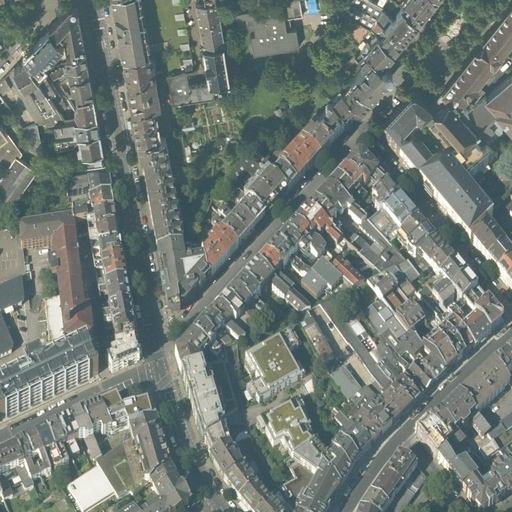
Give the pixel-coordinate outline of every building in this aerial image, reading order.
[(111,0),(116,17),(117,26),(144,22),(140,0),(111,0)] [(214,0),(210,0),(204,1),(195,3),(203,46),(223,43),(214,0)] [(250,41),(253,59),(272,55),(301,50),(297,29),(292,30),(291,26),(290,21),(304,19),(300,0),(288,0),(281,1),(282,10),(251,16),(250,12),(235,15),(238,33),(254,30),(255,40),(250,41)] [(356,23),(370,31),(377,20),(382,10),(367,2),(367,0),(348,0),(346,8),(342,16),(356,23)] [(404,0),(400,8),(418,26),(428,12),(438,0),(437,0),(404,0)] [(477,46),(496,61),(511,39),(511,1),(503,14),(477,46)] [(73,8),(69,7),(60,16),(49,29),(60,40),(66,32),(67,32),(68,33),(71,53),(84,47),(77,8),(73,8)] [(391,20),(382,10),(377,20),(402,45),(410,36),(418,26),(400,8),(391,20)] [(23,13),(21,11),(14,17),(20,22),(26,16),(23,13)] [(364,52),(377,37),(394,55),(396,51),(400,48),(402,45),(377,20),(370,31),(356,23),(347,34),(361,49),(364,52)] [(147,40),(144,22),(117,26),(119,35),(122,58),(149,53),(147,40)] [(60,40),(49,29),(42,36),(37,41),(34,45),(43,60),(51,55),(64,43),(60,40)] [(377,37),(364,52),(384,67),(388,62),(394,55),(377,37)] [(223,43),(203,46),(207,82),(210,98),(232,90),(223,43)] [(43,60),(34,45),(29,50),(24,55),(47,91),(54,87),(42,67),(45,63),(43,60)] [(496,61),(477,46),(470,55),(430,107),(427,105),(416,118),(420,121),(425,117),(426,118),(427,118),(428,117),(430,121),(435,126),(440,122),(446,128),(445,129),(446,130),(447,129),(453,136),(452,137),(453,138),(454,138),(460,144),(459,145),(460,146),(460,147),(464,143),(474,154),(483,146),(482,145),(479,142),(488,134),(467,109),(461,102),(470,95),(471,97),(480,86),(477,84),(496,61)] [(63,60),(49,68),(53,74),(68,65),(86,60),(85,54),(84,47),(71,53),(66,55),(66,60),(64,61),(63,60)] [(353,80),(341,93),(361,111),(368,105),(374,99),(383,89),(393,80),(392,75),(384,67),(364,52),(361,49),(345,67),(355,77),(353,80)] [(149,53),(122,58),(124,71),(126,82),(156,77),(152,52),(149,53)] [(47,91),(24,55),(21,60),(22,62),(20,63),(17,65),(28,83),(33,80),(37,88),(37,92),(35,93),(45,110),(55,104),(47,91)] [(86,60),(68,65),(53,74),(56,79),(66,74),(66,72),(69,71),(70,77),(73,75),(88,72),(87,65),(86,60)] [(28,83),(17,65),(13,68),(24,85),(28,83)] [(24,85),(13,68),(9,73),(10,74),(10,72),(11,73),(11,74),(12,74),(12,75),(11,76),(20,91),(25,87),(24,85)] [(88,72),(73,75),(70,77),(72,88),(72,89),(75,89),(76,95),(92,92),(90,84),(88,72)] [(210,98),(207,82),(189,85),(187,72),(168,74),(172,104),(210,98)] [(511,73),(486,96),(484,95),(467,109),(488,134),(494,129),(488,122),(497,114),(504,121),(511,130),(511,73)] [(156,77),(126,82),(128,94),(132,110),(154,106),(161,105),(156,77)] [(0,97),(0,98),(10,90),(4,78),(0,82),(0,97)] [(25,87),(27,89),(31,86),(35,93),(37,92),(37,88),(33,80),(28,83),(24,85),(25,87)] [(352,121),(332,103),(311,83),(289,107),(312,129),(330,145),(339,136),(344,131),(345,128),(352,121)] [(27,89),(25,87),(20,91),(18,95),(36,123),(37,123),(37,124),(48,122),(41,112),(27,89)] [(68,109),(54,87),(47,91),(55,104),(61,113),(68,109)] [(92,92),(76,95),(79,108),(74,108),(79,116),(96,115),(94,104),(92,92)] [(341,93),(332,103),(352,121),(354,119),(358,115),(361,111),(341,93)] [(399,157),(409,149),(406,146),(398,137),(416,118),(427,105),(420,100),(416,96),(410,95),(383,126),(380,129),(381,135),(399,157)] [(45,110),(41,112),(48,122),(54,121),(65,119),(61,113),(55,104),(45,110)] [(154,106),(132,110),(134,126),(138,142),(159,139),(154,106)] [(493,139),(501,132),(501,123),(504,121),(497,114),(488,122),(494,129),(488,134),(479,142),(482,145),(485,143),(487,144),(492,140),(492,141),(493,140),(493,139)] [(79,116),(65,119),(54,121),(55,128),(54,128),(54,130),(56,129),(56,130),(73,127),(73,124),(76,123),(77,133),(98,129),(97,122),(96,115),(79,116)] [(36,123),(22,129),(43,158),(37,124),(37,123),(36,123)] [(16,146),(0,124),(0,158),(9,166),(7,169),(0,178),(0,199),(11,207),(36,170),(18,158),(15,157),(16,155),(12,150),(16,146)] [(77,133),(55,137),(57,145),(73,142),(77,137),(79,136),(80,139),(77,141),(78,148),(81,147),(82,151),(102,148),(100,138),(98,129),(77,133)] [(325,151),(330,145),(312,129),(302,140),(303,142),(319,157),(325,151)] [(143,166),(168,161),(165,138),(159,139),(138,142),(140,155),(143,166)] [(256,147),(266,156),(274,147),(265,138),(256,147)] [(465,184),(444,159),(433,168),(411,141),(406,146),(409,149),(399,157),(419,180),(429,193),(469,240),(486,223),(492,216),(465,184)] [(298,145),(292,151),(310,167),(314,162),(319,157),(303,142),(299,146),(298,145)] [(460,147),(460,146),(444,159),(465,184),(498,157),(487,144),(485,143),(482,145),(483,146),(474,154),(464,143),(460,147)] [(22,153),(16,146),(12,150),(16,155),(15,157),(18,158),(22,153)] [(95,152),(95,159),(96,164),(103,163),(102,159),(101,152),(101,148),(94,149),(94,150),(93,151),(93,152),(94,152),(95,152)] [(282,165),(280,168),(296,182),(307,171),(310,167),(292,151),(289,154),(281,163),(282,165)] [(223,178),(239,192),(244,197),(267,172),(260,165),(247,153),(223,178)] [(345,167),(362,182),(365,185),(369,181),(377,172),(363,154),(358,154),(345,167)] [(0,164),(7,169),(9,166),(0,158),(0,164)] [(83,167),(96,164),(95,159),(82,161),(83,167)] [(147,185),(171,181),(168,161),(143,166),(144,173),(147,185)] [(265,161),(260,165),(267,172),(271,175),(273,171),(273,169),(265,161)] [(342,170),(337,177),(353,191),(362,182),(345,167),(342,170)] [(273,171),(271,175),(287,191),(291,187),(296,182),(280,168),(275,173),(273,171)] [(267,172),(244,197),(266,217),(275,208),(287,191),(271,175),(267,172)] [(381,176),(377,172),(369,181),(379,190),(386,182),(381,176)] [(335,179),(329,186),(356,210),(361,205),(350,196),(353,191),(337,177),(335,179)] [(108,181),(66,188),(68,196),(87,193),(87,191),(89,190),(91,200),(110,196),(109,189),(108,181)] [(149,205),(175,201),(171,181),(147,185),(148,196),(149,205)] [(393,190),(386,182),(379,190),(367,203),(369,205),(376,214),(382,209),(398,196),(393,190)] [(322,194),(316,200),(333,215),(337,210),(341,213),(346,208),(350,211),(348,213),(361,224),(366,219),(356,210),(329,186),(322,194)] [(246,205),(238,213),(256,229),(260,224),(266,217),(244,197),(239,192),(233,198),(239,204),(242,202),(246,205)] [(91,200),(88,200),(89,205),(90,209),(86,208),(71,212),(73,220),(86,217),(113,212),(112,206),(110,196),(91,200)] [(407,207),(398,196),(382,209),(402,232),(417,219),(407,207)] [(511,202),(508,199),(497,211),(505,227),(507,226),(510,232),(511,234),(511,218),(510,216),(511,215),(511,202)] [(314,202),(308,209),(335,234),(340,228),(333,221),(336,218),(333,215),(316,200),(314,202)] [(153,226),(178,222),(175,201),(149,205),(152,218),(153,226)] [(218,212),(229,222),(247,238),(251,234),(256,229),(238,213),(235,216),(224,206),(218,212)] [(297,220),(295,223),(311,237),(313,234),(315,232),(320,236),(324,231),(327,234),(326,236),(341,249),(347,244),(346,243),(335,234),(308,209),(297,220)] [(113,212),(86,217),(87,223),(94,221),(96,232),(99,231),(99,229),(116,227),(114,219),(113,212)] [(83,308),(75,236),(83,234),(89,233),(87,223),(86,217),(73,220),(40,223),(19,225),(20,246),(34,245),(53,243),(55,259),(48,260),(49,272),(51,271),(51,277),(56,276),(59,297),(44,299),(45,304),(49,340),(92,336),(90,308),(83,308)] [(212,223),(220,230),(238,247),(242,243),(247,238),(229,222),(226,226),(217,217),(212,223)] [(421,224),(417,219),(402,232),(396,237),(404,247),(406,246),(426,230),(421,224)] [(178,222),(153,226),(154,238),(156,250),(182,246),(178,222)] [(295,223),(292,226),(287,232),(317,259),(326,250),(311,237),(295,223)] [(506,247),(486,223),(469,240),(479,252),(487,262),(503,249),(506,247)] [(116,227),(99,229),(99,231),(96,232),(89,233),(90,241),(98,240),(98,242),(91,243),(92,248),(98,247),(119,243),(118,238),(116,232),(116,227)] [(220,230),(202,251),(206,272),(210,276),(225,260),(238,247),(220,230)] [(426,230),(406,246),(415,256),(419,253),(434,240),(431,236),(426,230)] [(317,259),(287,232),(283,236),(276,243),(293,258),(297,253),(311,265),(317,259)] [(381,258),(355,233),(346,243),(347,244),(373,267),(381,258)] [(441,247),(434,240),(419,253),(430,267),(446,254),(441,247)] [(511,242),(506,247),(503,249),(508,256),(511,252),(511,242)] [(119,243),(98,247),(100,255),(93,257),(94,263),(121,258),(120,252),(119,243)] [(282,269),(287,264),(300,275),(302,277),(302,276),(307,280),(311,275),(293,258),(276,243),(272,247),(266,254),(282,269)] [(190,244),(182,246),(187,269),(183,270),(185,287),(178,296),(179,309),(184,308),(184,304),(190,298),(198,290),(200,290),(210,280),(208,278),(210,276),(206,272),(202,251),(191,253),(190,244)] [(180,312),(179,309),(178,296),(185,287),(183,270),(187,269),(182,246),(156,250),(160,266),(168,312),(173,313),(180,312)] [(381,258),(373,267),(382,276),(385,274),(395,269),(407,263),(392,248),(381,258)] [(503,249),(487,262),(493,269),(497,274),(511,261),(511,260),(508,256),(503,249)] [(419,253),(415,256),(416,258),(408,265),(418,277),(430,267),(419,253)] [(256,265),(289,295),(291,292),(293,290),(277,274),(282,269),(266,254),(263,258),(256,265)] [(451,260),(446,254),(430,267),(440,279),(456,266),(451,260)] [(121,258),(94,263),(95,269),(102,267),(104,278),(105,286),(125,282),(124,273),(121,258)] [(511,261),(497,274),(503,280),(506,285),(511,280),(511,261)] [(339,262),(330,272),(351,291),(363,285),(339,262)] [(322,264),(311,275),(337,298),(341,297),(345,294),(351,291),(330,272),(322,264)] [(250,272),(242,280),(259,295),(263,291),(265,293),(269,287),(284,300),(289,295),(256,265),(250,272)] [(461,272),(456,266),(440,279),(445,285),(432,296),(436,302),(437,303),(466,279),(461,272)] [(405,301),(414,293),(413,291),(395,269),(385,274),(389,280),(382,286),(376,279),(367,283),(381,301),(395,319),(410,337),(424,352),(429,345),(417,331),(424,326),(414,313),(410,308),(406,312),(392,294),(397,290),(405,301)] [(337,298),(311,275),(307,280),(301,286),(316,300),(322,305),(329,302),(337,298)] [(21,276),(0,284),(0,352),(11,348),(14,343),(0,313),(0,310),(4,309),(11,306),(21,303),(23,297),(21,276)] [(105,286),(104,278),(97,279),(98,283),(98,287),(105,286)] [(471,284),(466,279),(437,303),(443,310),(456,299),(460,304),(462,303),(477,291),(471,284)] [(239,284),(234,289),(250,303),(263,315),(267,311),(267,310),(256,299),(259,295),(242,280),(239,284)] [(105,286),(98,287),(99,292),(106,291),(109,309),(129,305),(128,296),(125,282),(105,286)] [(436,302),(432,296),(426,288),(422,292),(418,287),(413,291),(414,293),(423,304),(424,304),(423,304),(427,309),(436,302)] [(231,292),(226,298),(251,321),(252,322),(257,318),(257,317),(246,307),(250,303),(234,289),(231,292)] [(481,297),(477,291),(462,303),(473,315),(476,318),(490,335),(501,326),(501,323),(501,321),(487,303),(481,297)] [(310,310),(291,292),(289,295),(284,300),(300,315),(306,312),(310,310)] [(218,307),(233,320),(243,330),(251,321),(226,298),(223,301),(218,307)] [(322,305),(319,306),(348,346),(349,345),(372,377),(380,372),(376,367),(360,344),(329,302),(322,305)] [(410,337),(404,343),(400,339),(405,335),(379,302),(371,308),(397,342),(407,353),(408,355),(417,365),(421,370),(426,366),(420,358),(417,358),(424,352),(410,337)] [(101,304),(96,305),(100,330),(106,329),(104,319),(102,310),(101,304)] [(436,319),(427,309),(423,304),(424,304),(423,304),(414,313),(424,326),(435,340),(445,332),(441,328),(436,319)] [(131,314),(129,305),(109,309),(102,310),(104,319),(111,318),(112,322),(111,323),(112,328),(133,324),(131,314)] [(224,329),(238,342),(245,339),(229,324),(233,320),(218,307),(214,311),(210,316),(224,329)] [(397,342),(371,308),(366,311),(372,321),(370,322),(373,326),(370,328),(382,343),(397,364),(402,370),(403,371),(407,367),(400,358),(407,353),(397,342)] [(300,315),(295,317),(323,366),(333,360),(306,312),(300,315)] [(206,319),(201,325),(215,338),(225,347),(231,344),(229,342),(220,334),(224,329),(210,316),(206,319)] [(469,353),(473,349),(460,331),(451,320),(445,325),(439,317),(436,319),(441,328),(445,332),(464,357),(469,353)] [(490,335),(476,318),(460,331),(473,349),(474,349),(482,342),(490,335)] [(133,324),(112,328),(113,333),(114,333),(114,337),(107,339),(109,347),(136,342),(134,333),(133,324)] [(198,329),(192,334),(208,348),(217,357),(221,352),(220,350),(215,345),(212,342),(215,338),(201,325),(198,329)] [(106,329),(100,330),(105,355),(109,349),(109,347),(107,339),(106,329)] [(465,357),(464,357),(445,332),(435,340),(455,366),(460,361),(465,357)] [(384,359),(375,347),(365,333),(361,336),(364,341),(360,344),(376,367),(384,359)] [(178,350),(175,354),(180,372),(201,367),(198,359),(208,348),(192,334),(178,350)] [(271,397),(302,380),(288,355),(297,350),(289,334),(245,359),(259,383),(249,389),(258,404),(271,397)] [(225,347),(215,338),(212,342),(215,345),(220,350),(221,352),(217,357),(220,363),(223,362),(226,361),(223,347),(225,347)] [(454,368),(455,366),(435,340),(429,345),(424,352),(432,361),(445,376),(448,373),(454,368)] [(136,342),(109,347),(109,349),(112,354),(110,355),(112,360),(107,362),(112,372),(117,370),(135,362),(139,360),(136,342)] [(92,358),(85,343),(41,362),(39,356),(25,362),(28,368),(0,380),(0,414),(55,391),(98,373),(92,358)] [(384,359),(391,368),(394,366),(397,364),(382,343),(375,347),(384,359)] [(511,347),(498,360),(494,363),(504,378),(508,375),(511,372),(511,347)] [(384,359),(376,367),(380,372),(392,387),(394,389),(402,382),(401,381),(394,373),(391,368),(384,359)] [(441,379),(445,376),(432,361),(426,366),(421,370),(435,385),(441,379)] [(188,397),(193,413),(235,401),(223,362),(220,363),(201,367),(180,372),(182,379),(188,397)] [(484,371),(477,378),(493,401),(506,389),(510,386),(504,378),(494,363),(490,366),(484,371)] [(432,387),(435,385),(421,370),(417,365),(412,370),(410,367),(407,367),(403,371),(407,375),(425,394),(429,391),(432,387)] [(343,368),(330,378),(332,382),(347,401),(357,394),(361,391),(343,368)] [(380,372),(372,377),(374,380),(383,390),(381,392),(387,399),(395,391),(394,389),(392,387),(380,372)] [(422,397),(425,394),(407,375),(401,381),(402,382),(412,394),(419,400),(422,397)] [(477,417),(493,401),(477,378),(468,387),(459,395),(475,415),(477,417)] [(415,404),(419,400),(412,394),(402,382),(394,389),(395,391),(400,398),(411,408),(415,404)] [(361,398),(374,411),(380,406),(364,390),(361,391),(357,394),(361,398)] [(396,423),(401,418),(409,411),(411,408),(400,398),(395,391),(387,399),(385,401),(382,404),(380,406),(374,411),(391,428),(396,423)] [(450,405),(438,415),(456,433),(475,415),(459,395),(450,405)] [(387,432),(391,428),(374,411),(361,398),(352,407),(382,437),(387,432)] [(116,399),(100,406),(110,430),(112,434),(119,430),(129,427),(156,419),(151,403),(121,411),(116,399)] [(237,410),(235,401),(193,413),(196,425),(198,430),(202,438),(204,445),(207,451),(210,457),(229,446),(225,431),(226,431),(224,424),(222,420),(237,410)] [(297,403),(278,413),(260,422),(273,448),(283,443),(292,461),(307,450),(314,444),(307,430),(310,429),(297,403)] [(378,440),(382,437),(352,407),(350,404),(339,414),(354,430),(371,448),(374,445),(378,440)] [(110,430),(100,406),(92,409),(82,413),(91,434),(100,430),(102,434),(110,430)] [(91,434),(82,413),(76,416),(70,418),(79,439),(83,437),(89,449),(95,462),(95,461),(101,458),(91,434)] [(365,454),(371,448),(354,430),(339,414),(334,419),(347,432),(338,440),(340,441),(358,461),(365,454)] [(502,426),(487,437),(492,443),(511,428),(511,414),(500,423),(502,426)] [(430,423),(445,438),(450,435),(451,436),(450,438),(458,449),(465,444),(456,433),(438,415),(434,419),(430,423)] [(79,439),(70,418),(64,421),(58,424),(67,444),(72,456),(79,453),(75,444),(76,443),(75,440),(79,439)] [(157,424),(156,419),(129,427),(133,440),(160,433),(157,424)] [(448,442),(445,438),(430,423),(418,434),(419,436),(433,453),(437,459),(446,451),(442,447),(448,442)] [(67,444),(58,424),(52,426),(46,429),(61,464),(66,462),(68,461),(63,449),(62,449),(60,447),(67,444)] [(511,428),(492,443),(499,453),(511,443),(511,428)] [(61,464),(46,429),(41,431),(35,434),(43,454),(50,451),(51,454),(49,454),(55,467),(61,464)] [(164,447),(160,433),(133,440),(127,441),(101,458),(95,461),(98,467),(114,492),(118,498),(130,491),(134,496),(149,483),(153,479),(170,468),(164,447)] [(246,433),(239,435),(235,441),(236,443),(249,438),(246,433)] [(52,475),(43,454),(35,434),(29,436),(25,438),(40,473),(43,479),(52,475)] [(31,478),(40,473),(25,438),(19,440),(15,442),(24,462),(31,478)] [(334,455),(351,472),(353,468),(357,463),(358,461),(340,441),(336,445),(338,448),(332,453),(334,455)] [(0,472),(24,462),(15,442),(0,448),(0,472)] [(499,453),(492,443),(479,451),(485,461),(499,453)] [(351,472),(334,455),(329,460),(315,444),(314,444),(307,450),(340,489),(349,475),(351,472)] [(224,481),(243,469),(239,462),(239,461),(234,453),(233,453),(231,450),(229,446),(210,457),(212,461),(219,472),(224,481)] [(332,503),(340,489),(307,450),(292,461),(319,481),(317,484),(308,499),(306,497),(298,511),(327,511),(329,509),(332,503)] [(457,468),(446,451),(437,459),(444,467),(449,473),(457,468)] [(385,475),(403,488),(417,470),(419,468),(401,453),(393,464),(385,475)] [(24,462),(0,472),(0,489),(1,491),(3,496),(12,492),(13,493),(25,488),(25,487),(33,483),(31,478),(24,462)] [(66,462),(61,464),(66,474),(70,472),(66,462)] [(253,463),(243,469),(256,486),(263,481),(253,463)] [(457,468),(449,473),(457,483),(463,490),(478,479),(465,463),(457,468)] [(511,491),(511,471),(507,465),(492,475),(490,477),(492,480),(505,497),(507,495),(511,491)] [(83,511),(114,492),(98,467),(67,486),(83,511)] [(172,472),(170,468),(153,479),(149,483),(154,492),(165,485),(176,478),(172,472)] [(238,500),(256,486),(243,469),(224,481),(233,493),(238,500)] [(403,488),(414,496),(426,480),(417,470),(403,488)] [(389,508),(394,511),(404,511),(407,508),(414,496),(403,488),(385,475),(379,484),(370,495),(389,508)] [(165,485),(154,492),(160,501),(164,507),(166,511),(178,511),(180,511),(191,504),(185,493),(176,478),(165,485)] [(483,511),(505,497),(492,480),(483,486),(478,479),(463,490),(478,511),(483,511)] [(246,509),(248,511),(259,511),(278,493),(272,482),(266,487),(263,481),(256,486),(238,500),(246,509)] [(288,511),(290,510),(286,506),(278,493),(259,511),(288,511)] [(360,509),(365,511),(386,511),(389,508),(370,495),(365,502),(360,509)] [(435,510),(444,503),(441,499),(431,505),(435,510)] [(166,511),(164,507),(160,501),(142,511),(136,511),(133,507),(125,511),(166,511)]
